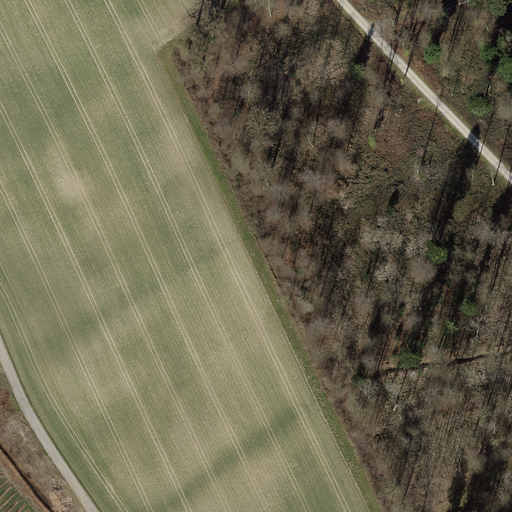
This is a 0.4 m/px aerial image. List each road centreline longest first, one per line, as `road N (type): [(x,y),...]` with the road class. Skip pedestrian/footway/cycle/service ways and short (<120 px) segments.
road 1 (track): [(341,0),(511,175)]
road 2 (unclassified): [(92,511),(25,409),(0,350)]
